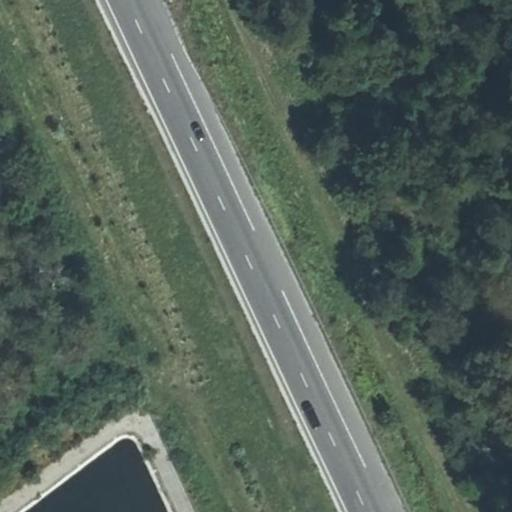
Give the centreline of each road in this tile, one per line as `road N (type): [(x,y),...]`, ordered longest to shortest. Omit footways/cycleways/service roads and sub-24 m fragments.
road 1 (motorway): [(366,511),(127,0)]
road 2 (track): [(457,511),(224,0)]
